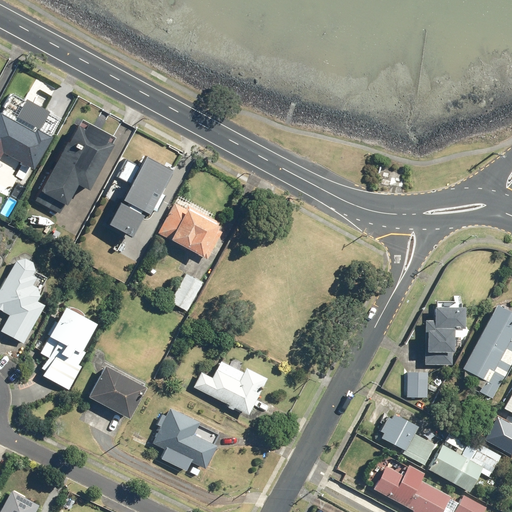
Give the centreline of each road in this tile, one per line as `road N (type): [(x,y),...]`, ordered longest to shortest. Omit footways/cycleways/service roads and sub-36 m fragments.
road 1 (residential): [(415,214),(373,211),(337,197),(0,17)]
road 2 (residential): [(270,511),(398,282)]
road 3 (residential): [(155,511),(0,433)]
